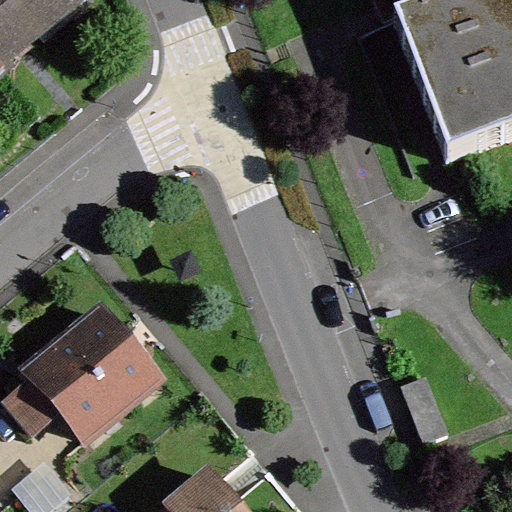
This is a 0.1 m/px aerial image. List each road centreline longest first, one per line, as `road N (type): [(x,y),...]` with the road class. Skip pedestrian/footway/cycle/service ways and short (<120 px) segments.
road 1 (residential): [(384,511),(217,96)]
road 2 (residential): [(217,96),(123,142),(0,243)]
